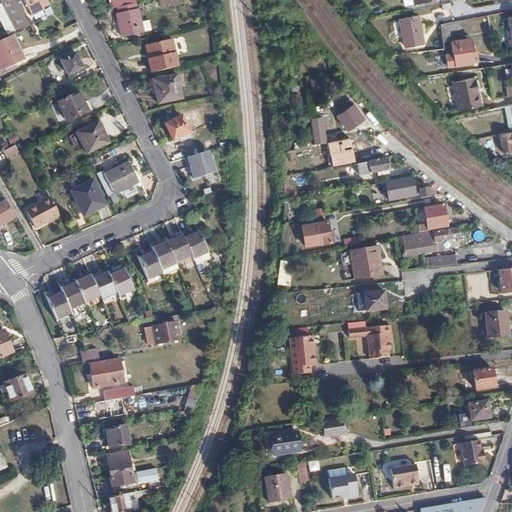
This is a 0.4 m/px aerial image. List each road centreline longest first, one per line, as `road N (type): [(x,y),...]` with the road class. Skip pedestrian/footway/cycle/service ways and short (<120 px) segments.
road 1 (residential): [(78,0),(170,182),(170,197),(159,211),(9,276)]
road 2 (residential): [(86,511),(50,357),(9,276)]
road 3 (residential): [(500,486),(352,511)]
